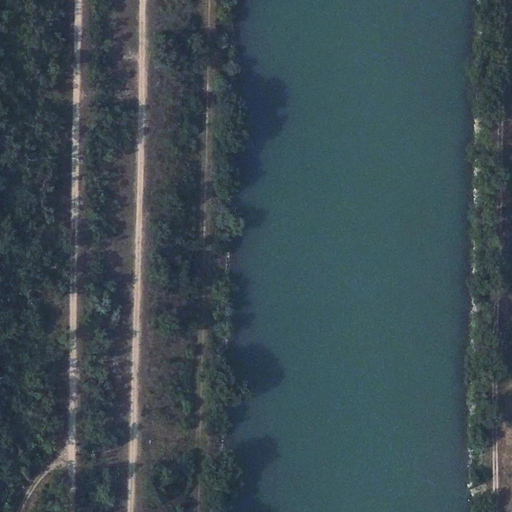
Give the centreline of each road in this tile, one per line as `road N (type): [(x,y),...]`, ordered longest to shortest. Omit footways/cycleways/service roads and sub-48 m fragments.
road 1 (track): [(140,0),(129,511)]
road 2 (track): [(494,511),(503,0)]
road 3 (track): [(69,511),(77,0)]
